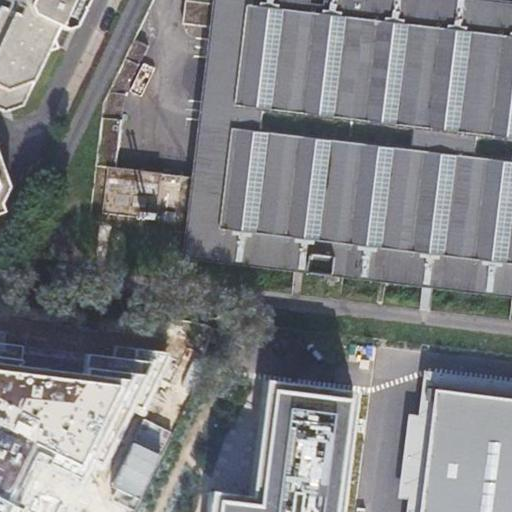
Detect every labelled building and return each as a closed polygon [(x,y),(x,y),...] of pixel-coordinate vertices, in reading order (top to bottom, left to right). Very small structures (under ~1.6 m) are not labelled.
[(0,7),(0,112),(19,105),(30,81),(56,26),(64,30),(72,26),(84,0),(0,0),(6,3),(3,9),(0,7)] [(511,0),(208,0),(205,33),(188,182),(114,174),(122,100),(138,63),(121,55),(102,95),(93,171),(98,171),(93,214),(183,228),(180,253),(511,293),(511,0)] [(339,511),(354,392),(266,382),(252,498),(209,493),(206,511),(339,511)] [(511,511),(511,397),(421,386),(406,511),(511,511)] [(88,500),(97,401),(0,391),(0,511),(103,511),(104,501),(88,500)]
